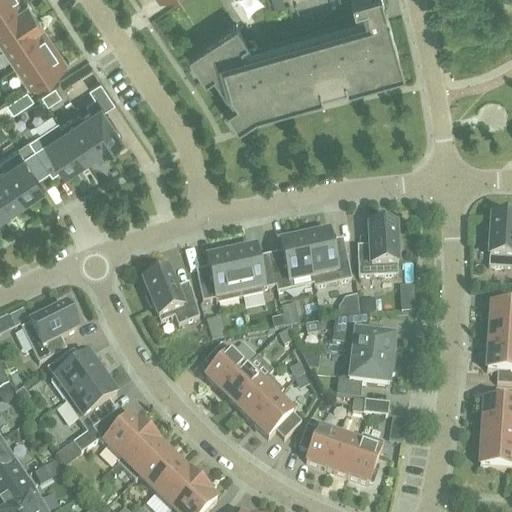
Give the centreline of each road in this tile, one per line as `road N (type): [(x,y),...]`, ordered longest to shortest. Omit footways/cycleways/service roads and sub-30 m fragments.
road 1 (residential): [(95,260),(126,341),(167,402),(234,466),(318,511)]
road 2 (residential): [(427,511),(454,334),(447,182)]
road 3 (residential): [(205,223),(190,151),(90,0)]
road 4 (residential): [(205,223),(447,182)]
road 5 (residential): [(447,182),(415,0)]
